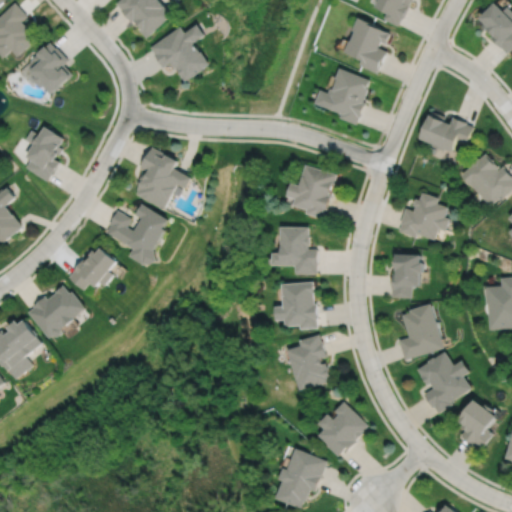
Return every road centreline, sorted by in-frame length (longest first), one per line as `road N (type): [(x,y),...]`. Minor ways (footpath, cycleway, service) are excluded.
road 1 (residential): [(456,0),(384,162),(358,259),(367,356),(390,406),(424,449)]
road 2 (residential): [(0,285),(64,225),(126,112),(296,131),(384,162)]
road 3 (residential): [(126,112),(119,61),(63,0)]
